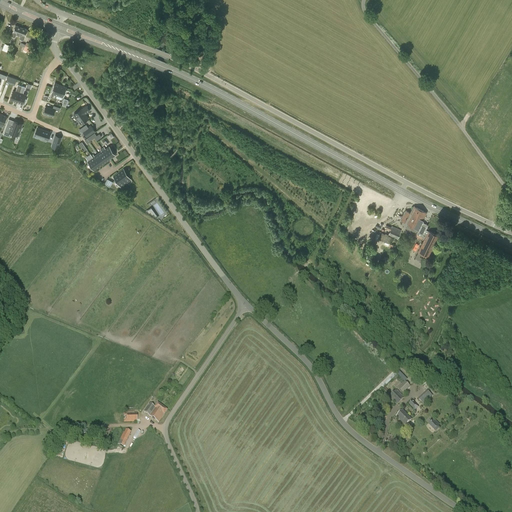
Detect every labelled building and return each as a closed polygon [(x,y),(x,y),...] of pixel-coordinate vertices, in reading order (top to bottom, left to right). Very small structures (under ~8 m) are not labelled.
[(16,34),(19,34),(21,27),(15,25),(13,32),(11,36),(15,37),(16,34)] [(21,27),(19,34),(21,35),(20,39),(23,40),(25,36),(25,37),(27,29),(21,27)] [(26,42),(22,51),(28,54),(32,55),(36,47),(33,45),(26,42)] [(5,43),(0,54),(0,55),(4,58),(10,46),(5,43)] [(24,71),(37,76),(40,68),(34,66),(34,67),(30,66),(30,67),(26,65),(24,71)] [(36,81),(37,76),(28,72),(26,77),(28,78),(27,81),(33,83),(34,80),(36,81)] [(61,85),(55,83),(51,93),(55,95),(55,97),(56,97),(57,95),(61,85)] [(13,90),(10,100),(16,102),(21,86),(18,85),(15,91),(13,90)] [(66,87),(61,85),(57,95),(63,97),(66,87)] [(21,86),(16,102),(17,102),(24,105),(26,99),(24,98),(25,97),(25,95),(23,94),(25,87),(21,86)] [(45,106),(43,113),(45,114),(49,116),(50,115),(52,116),(55,109),(59,111),(60,107),(53,105),(52,108),(45,106)] [(74,114),(81,124),(83,123),(88,119),(81,109),(76,113),(74,114)] [(7,124),(5,131),(6,131),(9,132),(12,133),(18,136),(19,131),(21,132),(22,128),(21,127),(22,124),(18,122),(17,122),(14,121),(13,125),(7,124)] [(86,124),(78,130),(82,135),(84,134),(87,138),(95,131),(94,130),(91,125),(88,127),(86,124)] [(37,128),(36,132),(38,133),(37,136),(41,137),(40,140),(45,141),(46,139),(47,140),(50,132),(37,128)] [(55,136),(51,147),(57,149),(61,138),(55,136)] [(104,147),(102,148),(110,160),(111,160),(110,160),(116,156),(109,147),(105,149),(104,147)] [(105,164),(110,160),(102,148),(100,150),(101,152),(98,154),(105,164)] [(105,164),(98,154),(94,156),(93,155),(91,156),(100,168),(105,164)] [(87,161),(94,172),(100,168),(91,156),(90,157),(91,159),(88,161),(87,161)] [(132,180),(123,169),(113,176),(121,188),(132,180)] [(412,232),(413,231),(425,238),(418,251),(427,256),(438,236),(428,231),(424,229),(423,231),(417,229),(426,212),(414,206),(410,213),(405,211),(401,220),(403,221),(401,224),(406,227),(405,228),(412,232)] [(385,233),(382,241),(388,243),(391,237),(397,240),(401,230),(392,226),(391,227),(386,225),(385,228),(390,230),(388,234),(385,233)] [(372,253),(370,256),(377,262),(380,259),(372,253)] [(405,381),(397,388),(402,393),(410,386),(405,381)] [(389,397),(396,405),(404,397),(397,390),(389,397)] [(432,396),(427,391),(418,399),(423,404),(432,396)] [(409,404),(414,409),(417,406),(413,401),(409,404)] [(150,404),(144,412),(158,422),(167,410),(158,403),(155,407),(150,404)] [(403,411),(397,417),(405,426),(412,420),(403,411)] [(124,422),(139,422),(138,413),(123,414),(123,417),(126,416),(126,420),(124,420),(124,422)] [(440,428),(438,427),(440,425),(434,419),(428,424),(436,432),(440,428)]
